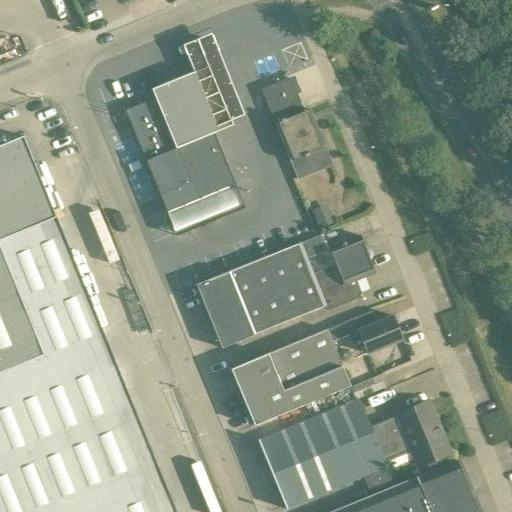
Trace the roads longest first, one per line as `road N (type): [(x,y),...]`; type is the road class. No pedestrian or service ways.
road 1 (unclassified): [(508,511),(294,0)]
road 2 (unclassified): [(247,511),(59,66)]
road 3 (tertiary): [(381,0),(511,217)]
road 4 (tertiary): [(511,187),(405,0)]
road 5 (unclassified): [(59,66),(212,0)]
